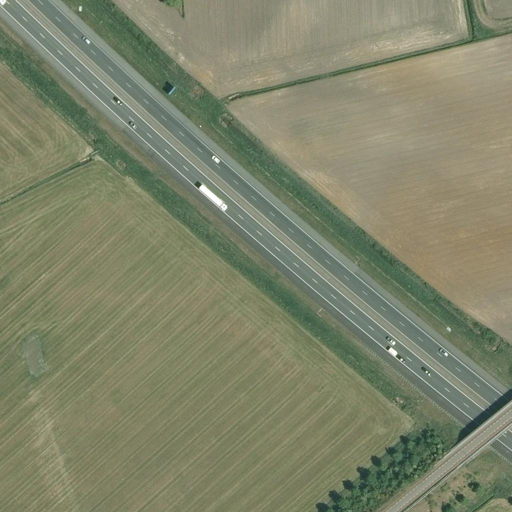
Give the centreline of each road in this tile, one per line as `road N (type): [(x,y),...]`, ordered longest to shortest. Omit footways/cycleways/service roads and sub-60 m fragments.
road 1 (motorway): [(1,0),(244,223),(511,441)]
road 2 (motorway): [(511,413),(248,195),(36,0)]
road 3 (unclassified): [(390,511),(511,413)]
